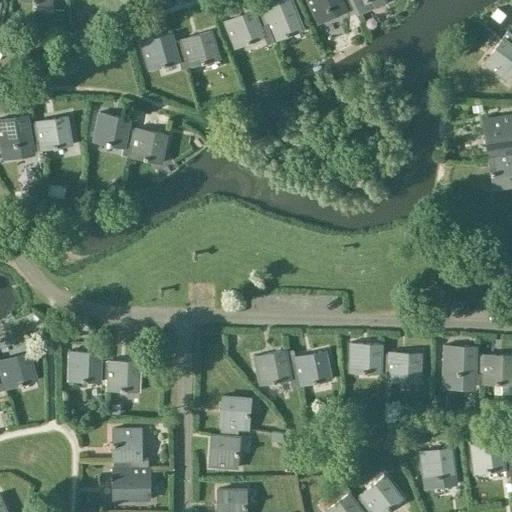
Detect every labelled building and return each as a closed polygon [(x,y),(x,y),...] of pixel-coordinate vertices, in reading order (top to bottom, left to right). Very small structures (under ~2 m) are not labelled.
[(264,15),(257,18),(260,26),(267,23),(271,31),(274,41),(303,30),(291,0),(281,0),(261,8),(264,15)] [(342,1),(344,0),(307,0),(318,24),(347,10),(342,1)] [(263,35),(271,31),(267,23),(260,26),(257,18),(253,9),(224,20),(235,48),(264,37),(263,35)] [(63,20),(64,11),(56,10),(54,18),(63,20)] [(184,49),(186,57),(189,67),(219,59),(211,30),(181,38),(181,40),(174,42),(176,51),(184,49)] [(511,35),(507,32),(502,38),(510,43),(511,45),(511,35)] [(179,59),(186,57),(184,49),(176,51),(174,42),(171,33),(141,42),(150,70),(179,62),(179,59)] [(502,38),(484,62),(507,81),(511,74),(511,45),(510,43),(502,38)] [(124,145),(132,147),(134,138),(126,137),(128,128),(130,118),(99,112),(94,142),(124,148),(124,145)] [(27,114),(0,118),(0,141),(3,158),(33,153),(33,149),(41,148),(38,131),(30,132),(28,124),(27,114)] [(511,146),(511,114),(481,120),(486,150),(497,148),(498,156),(507,155),(506,147),(511,146)] [(36,123),(28,124),(30,132),(38,131),(41,148),(41,150),(72,145),(66,115),(36,121),(36,123)] [(134,138),(132,147),(130,157),(161,163),(166,133),(136,127),(136,130),(128,128),(126,137),(134,138)] [(511,146),(506,147),(507,155),(498,156),(488,158),(493,189),(511,185),(511,146)] [(380,370),(389,370),(389,361),(381,361),(381,352),(381,343),(350,342),(349,372),(380,373),(380,370)] [(475,373),(483,373),(483,364),(475,364),(475,355),(476,345),(445,344),(444,375),(475,376),(475,373)] [(290,376),(298,374),(296,366),(288,367),(287,358),(285,349),(254,355),(260,385),(291,379),(290,376)] [(100,370),(100,361),(101,351),(70,350),(69,380),(100,382),(100,379),(108,379),(108,370),(100,370)] [(296,366),(298,374),(300,385),(331,379),(325,350),(294,356),(295,357),(287,358),(288,367),(296,366)] [(0,369),(1,370),(4,378),(7,389),(37,380),(28,351),(0,359),(0,369)] [(389,361),(389,370),(388,381),(419,382),(420,352),(389,351),(389,352),(381,352),(381,361),(389,361)] [(483,364),(483,373),(482,384),(511,384),(511,354),(483,354),(483,355),(475,355),(475,364),(483,364)] [(109,361),(100,361),(100,370),(108,370),(108,379),(107,390),(138,391),(140,361),(109,360),(109,361)] [(229,427),(238,428),(249,429),(252,398),(221,396),(219,427),(220,427),(220,435),(229,435),(229,427)] [(315,418),(307,420),(308,429),(317,427),(315,418)] [(237,436),(238,428),(229,427),(229,435),(220,435),(210,434),(208,465),(238,467),(240,436),(237,436)] [(130,467),(139,467),(139,459),(142,459),(142,428),(112,428),(112,460),(113,459),(130,459),(130,467)] [(504,467),(511,465),(511,463),(511,457),(503,458),(502,449),(501,439),(470,443),(474,473),(505,469),(504,467)] [(511,457),(511,463),(511,445),(510,446),(510,448),(502,449),(503,458),(511,457)] [(424,480),(454,476),(451,446),(420,450),(424,480)] [(130,459),(113,459),(113,468),(112,468),(112,499),(150,498),(150,467),(139,467),(130,467),(130,459)] [(360,495),(354,500),(359,507),(366,502),(371,509),(373,511),(385,511),(402,499),(384,475),(360,494),(360,495)] [(246,511),(247,489),(216,489),(216,511),(246,511)] [(367,511),(371,509),(366,502),(359,507),(354,500),(348,492),(324,511),(367,511)]
